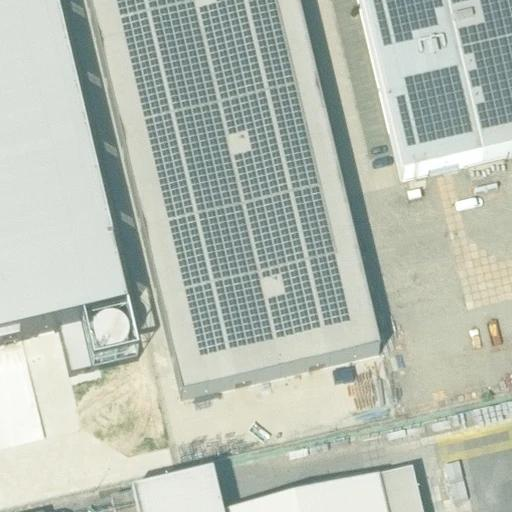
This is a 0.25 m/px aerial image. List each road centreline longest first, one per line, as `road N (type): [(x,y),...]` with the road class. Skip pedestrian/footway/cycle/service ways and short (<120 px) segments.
road 1 (unknown): [(235,487),(383,449)]
road 2 (unknown): [(383,449),(441,444),(466,452),(491,486),(495,511)]
